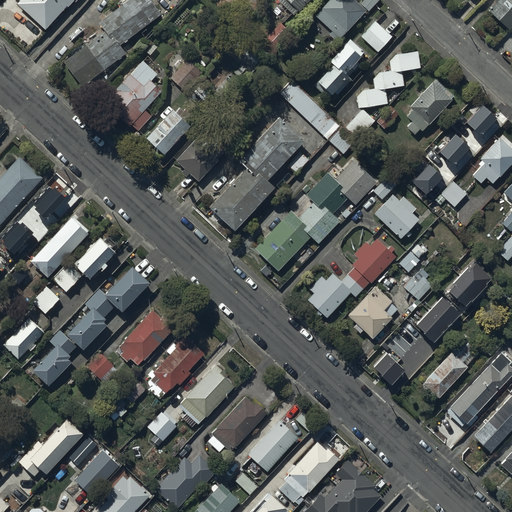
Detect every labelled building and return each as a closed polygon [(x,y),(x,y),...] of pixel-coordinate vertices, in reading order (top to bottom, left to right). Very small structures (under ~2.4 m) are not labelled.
[(17,0),(17,1),(44,26),(65,3),(67,5),(72,0),(17,0)] [(160,11),(151,0),(124,0),(98,21),(103,28),(85,41),(86,43),(64,60),(82,83),(124,51),(117,43),(160,11)] [(236,0),(211,0),(225,13),(237,0),(236,0)] [(306,0),(279,0),(294,13),(306,0)] [(366,7),(358,0),(325,0),(313,13),(332,29),(329,33),(337,40),(366,7)] [(511,0),(494,0),(487,8),(508,27),(511,23),(511,0)] [(392,34),(375,19),(360,35),(377,50),(392,34)] [(280,21),(266,36),(269,39),(265,42),(269,46),(272,42),(275,46),(290,30),(280,21)] [(238,35),(226,50),(241,62),(234,70),(242,78),(262,54),(238,35)] [(346,40),(345,39),(328,57),(332,61),(311,83),(326,96),(347,74),(344,70),(363,50),(350,38),(346,40)] [(421,67),(418,48),(395,51),(389,58),(390,68),(379,69),(372,77),(373,86),(361,88),(356,95),(358,106),(388,102),(386,87),(404,84),(402,69),(421,67)] [(187,56),(170,75),(187,89),(203,70),(187,56)] [(158,71),(142,57),(130,71),(129,69),(114,87),(115,89),(107,97),(122,113),(120,114),(129,124),(130,122),(138,129),(151,113),(145,108),(163,88),(152,78),(158,71)] [(327,137),(339,124),(292,78),(279,91),(327,137)] [(453,94),(435,78),(433,80),(432,79),(408,104),(413,108),(407,114),(413,120),(407,125),(414,131),(419,125),(421,127),(427,121),(429,122),(451,97),(453,94)] [(190,121),(171,105),(145,134),(163,151),(190,121)] [(398,112),(390,105),(376,120),(383,127),(398,112)] [(484,105),(468,122),(481,135),(498,117),(484,105)] [(374,119),(361,107),(344,126),(356,138),(374,119)] [(302,136),(278,114),(238,157),(245,164),(208,204),(233,227),(273,184),(265,176),(302,136)] [(355,138),(340,125),(328,138),(342,151),(355,138)] [(457,134),(440,152),(454,165),(471,147),(457,134)] [(511,159),(511,147),(498,136),(480,157),(485,161),(474,175),(481,181),(485,176),(492,182),(498,174),(499,175),(511,159)] [(217,158),(195,138),(176,159),(185,166),(181,170),(186,175),(189,172),(197,180),(217,158)] [(0,220),(42,175),(18,154),(0,173),(0,220)] [(290,209),(254,247),(278,269),(311,234),(318,241),(339,219),(332,213),(348,197),(355,203),(376,181),(353,159),(335,177),(327,170),(305,193),(313,200),(298,217),(290,209)] [(429,164),(413,182),(427,195),(443,177),(429,164)] [(382,198),(396,183),(387,174),(372,189),(382,198)] [(466,192),(453,180),(440,193),(453,205),(466,192)] [(511,180),(503,191),(511,198),(511,180)] [(55,187),(35,208),(46,219),(66,198),(55,187)] [(399,198),(391,192),(373,211),(400,237),(404,232),(407,235),(411,232),(408,228),(418,217),(411,211),(415,207),(403,195),(399,198)] [(511,227),(511,209),(501,222),(510,229),(511,227)] [(71,215),(70,214),(29,258),(47,274),(87,231),(86,230),(89,228),(73,214),(71,215)] [(22,222),(3,243),(14,253),(33,233),(22,222)] [(114,249),(99,234),(73,260),(88,275),(98,266),(100,268),(106,262),(104,260),(114,249)] [(511,253),(511,235),(511,234),(497,250),(507,259),(511,253)] [(313,291),(307,297),(325,315),(349,290),(354,294),(369,279),(370,280),(395,254),(390,250),(393,247),(390,243),(387,247),(376,236),(369,243),(365,239),(352,252),(357,256),(350,263),(353,266),(341,279),(332,270),(325,277),(322,274),(309,287),(313,291)] [(417,241),(398,261),(408,270),(420,257),(418,255),(420,253),(423,255),(428,250),(422,244),(421,246),(417,241)] [(81,274),(70,262),(55,277),(67,289),(81,274)] [(149,279),(131,262),(103,291),(99,287),(84,302),(89,307),(66,331),(82,347),(106,322),(102,318),(104,315),(115,303),(121,308),(149,279)] [(475,262),(448,290),(466,307),(493,279),(475,262)] [(417,269),(403,285),(415,296),(430,281),(425,276),(428,273),(422,267),(418,270),(417,269)] [(375,284),(347,313),(356,322),(353,325),(359,332),(363,328),(372,336),(391,316),(390,314),(397,308),(390,302),(391,300),(375,284)] [(45,285),(32,299),(45,311),(58,297),(45,285)] [(443,297),(416,325),(434,342),(461,314),(443,297)] [(175,325),(163,313),(160,315),(152,307),(117,344),(123,350),(120,353),(127,359),(130,356),(137,362),(143,357),(144,357),(175,325)] [(43,331),(29,317),(4,343),(18,356),(28,346),(30,349),(36,343),(33,341),(43,331)] [(76,343),(60,328),(48,339),(53,344),(31,366),(48,382),(70,359),(66,355),(69,352),(69,351),(76,343)] [(203,351),(184,334),(150,370),(158,378),(155,381),(165,391),(170,386),(171,387),(176,381),(179,383),(190,372),(186,369),(203,351)] [(438,395),(465,365),(461,361),(474,346),(462,336),(421,381),(422,382),(420,384),(434,397),(437,394),(438,395)] [(113,364),(100,352),(88,364),(100,377),(113,364)] [(387,354),(374,368),(392,384),(405,370),(387,354)] [(511,372),(511,366),(507,362),(498,371),(489,362),(449,406),(450,407),(446,411),(461,425),(465,421),(466,422),(511,372)] [(227,373),(215,363),(177,404),(198,422),(205,415),(206,416),(234,385),(224,376),(227,373)] [(145,388),(134,378),(121,391),(132,401),(145,388)] [(511,425),(511,392),(472,435),(489,450),(511,425)] [(244,394),(210,432),(229,450),(234,444),(235,445),(267,410),(255,400),(253,402),(244,394)] [(176,424),(161,411),(147,425),(156,433),(153,437),(158,441),(161,438),(163,440),(176,424)] [(41,467),(46,472),(83,432),(67,416),(42,443),(38,439),(18,460),(34,475),(41,467)] [(297,436),(278,419),(247,453),(266,470),(297,436)] [(88,437),(69,458),(78,466),(97,445),(88,437)] [(325,448),(316,440),(287,472),(289,473),(284,478),(286,480),(279,488),(293,501),(300,493),(302,495),(307,490),(308,491),(338,458),(327,447),(325,448)] [(91,493),(119,463),(102,448),(75,478),(91,493)] [(511,449),(500,463),(510,472),(511,470),(511,449)] [(184,455),(154,487),(176,507),(200,481),(203,484),(216,469),(199,453),(191,461),(184,455)] [(376,485),(347,458),(334,471),(341,478),(324,496),(320,492),(301,511),(365,511),(382,494),(374,487),(376,485)] [(242,470),(234,478),(249,492),(257,484),(242,470)] [(127,478),(122,474),(105,493),(109,497),(94,511),(131,511),(149,493),(129,475),(127,478)] [(227,511),(239,499),(220,481),(191,511),(227,511)] [(284,506),(270,492),(251,511),(287,511),(289,511),(284,506)] [(8,504),(0,496),(0,511),(5,511),(3,509),(8,504)]
